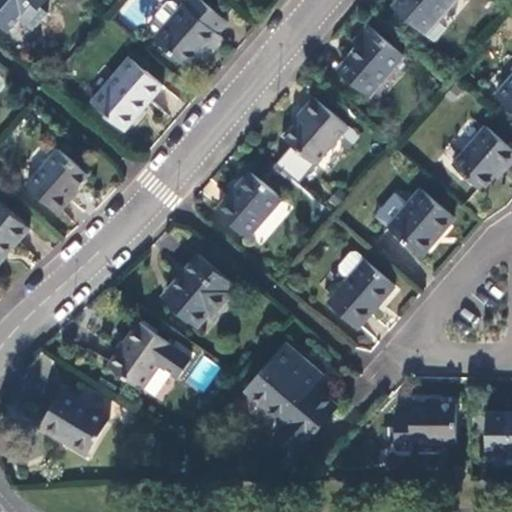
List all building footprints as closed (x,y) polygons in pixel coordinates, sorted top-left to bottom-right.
[(44,0),(0,0),(0,23),(7,30),(19,17),(32,28),(46,13),(39,7),(44,0)] [(227,22),(201,0),(186,0),(179,8),(158,33),(153,38),(187,67),(207,44),(211,48),(221,37),(217,33),(227,22)] [(435,22),(454,0),(398,0),(393,6),(421,31),(431,19),(435,22)] [(151,26),(158,33),(179,8),(172,2),(167,2),(150,21),(151,26)] [(366,95),(401,54),(367,23),(351,40),(359,47),(338,72),(366,95)] [(130,57),(91,101),(123,128),(161,84),(130,57)] [(511,108),(511,78),(497,96),(511,108)] [(315,164),(347,126),(313,97),(302,109),(306,113),(285,138),(315,164)] [(511,150),(487,127),(453,164),(482,189),(503,166),(506,168),(511,161),(511,150)] [(57,150),(26,186),(56,212),(68,198),(66,197),(86,174),(57,150)] [(246,237),(279,198),(249,172),(216,211),(246,237)] [(453,218),(421,189),(388,226),(421,255),(453,218)] [(0,203),(0,258),(27,227),(0,203)] [(339,273),(348,280),(365,261),(356,253),(348,254),(339,266),(339,273)] [(232,285),(197,256),(181,274),(182,276),(164,298),(196,326),(206,315),(209,317),(232,292),(229,290),(232,285)] [(359,328),(395,286),(365,260),(365,261),(348,280),(328,302),(359,328)] [(140,388),(170,346),(138,323),(108,365),(140,388)] [(324,376),(287,343),(246,390),(284,424),(279,431),(300,450),(337,407),(315,386),(324,376)] [(108,418),(62,389),(38,427),(85,455),(108,418)] [(456,442),(456,404),(412,403),(412,412),(397,412),(396,448),(411,448),(412,442),(456,442)] [(511,410),(487,411),(487,453),(511,452),(511,410)]
